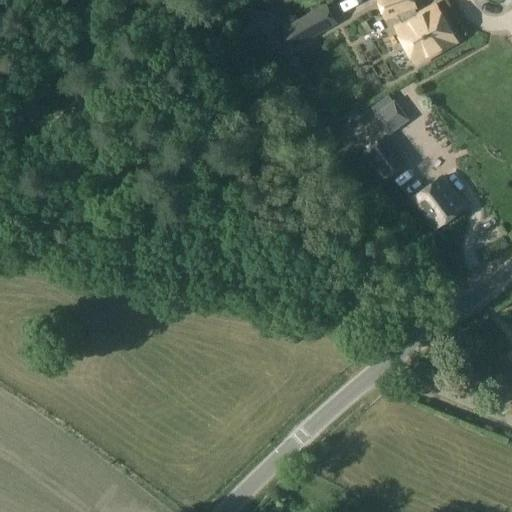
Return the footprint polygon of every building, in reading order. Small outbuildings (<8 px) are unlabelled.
[(412,0),(379,0),(385,16),(397,12),(403,23),(397,27),(416,62),(455,40),(435,5),(417,15),(412,6),(414,6),(412,0)] [(313,36),(302,16),(277,32),(289,51),(313,36)] [(399,126),(386,108),(376,115),(386,129),(389,133),(395,129),(399,126)] [(405,164),(385,137),(366,151),(386,178),(405,164)] [(439,178),(413,199),(412,199),(435,227),(462,206),(439,178)]
